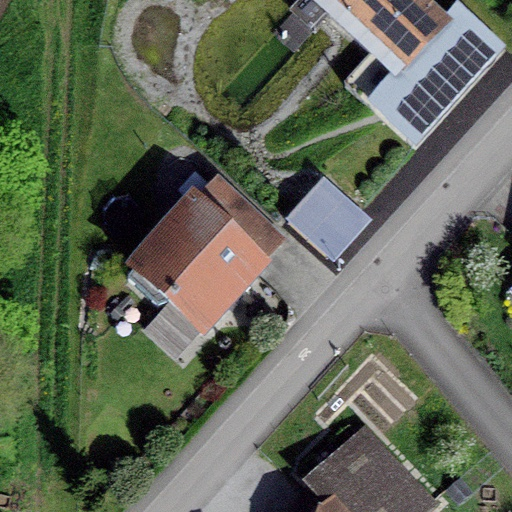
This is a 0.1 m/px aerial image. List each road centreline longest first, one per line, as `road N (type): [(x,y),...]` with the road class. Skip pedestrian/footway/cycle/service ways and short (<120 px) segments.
road 1 (residential): [(180,511),(383,280)]
road 2 (residential): [(383,280),(511,438)]
road 3 (residential): [(383,280),(511,138)]
